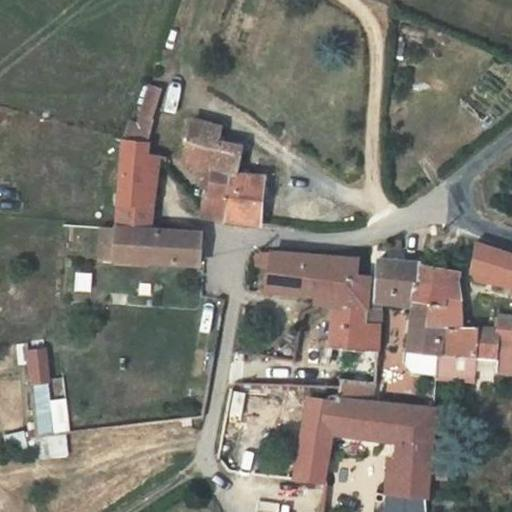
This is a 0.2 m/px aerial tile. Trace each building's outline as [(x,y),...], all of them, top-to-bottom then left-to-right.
[(172,157),(203,162),(205,148),(210,121),(183,116),(181,130),(176,129),(172,157)] [(138,140),(115,134),(107,214),(142,217),(149,160),(150,154),(137,153),(138,140)] [(244,216),(256,218),(262,174),(228,168),(230,151),(205,148),(203,162),(203,166),(211,167),(211,178),(221,180),(218,197),(198,194),(196,210),(244,216)] [(193,226),(107,218),(95,217),(91,252),(104,253),(187,262),(193,226)] [(446,278),(409,268),(405,288),(441,297),(434,352),(470,358),(471,350),(493,354),(496,336),(456,329),(455,291),(511,298),(511,267),(460,251),(458,263),(449,263),(446,278)] [(301,256),(259,252),(256,289),(321,301),(321,311),(320,320),(355,325),(355,275),(343,272),(342,262),(301,256)] [(400,383),(397,406),(332,398),(325,431),(383,438),(379,462),(369,462),(365,494),(355,495),(352,511),(374,511),(377,486),(414,484),(434,352),(441,297),(405,288),(409,268),(391,266),(360,263),(360,316),(375,319),(400,323),(394,381),(400,383)] [(355,325),(320,320),(314,375),(337,378),(366,382),(375,319),(360,316),(360,325),(355,325)] [(46,347),(24,349),(27,384),(48,383),(46,347)] [(48,378),(51,398),(64,397),(62,376),(48,378)] [(69,457),(65,399),(48,401),(47,385),(34,385),(39,459),(69,457)] [(325,431),(332,398),(308,395),(302,427),(295,460),(318,463),(325,431)] [(294,465),(295,460),(302,427),(295,426),(288,463),(294,465)] [(291,481),(294,465),(288,463),(277,460),(273,479),(291,481)] [(291,481),(313,484),(318,463),(295,460),(294,465),(291,481)]
